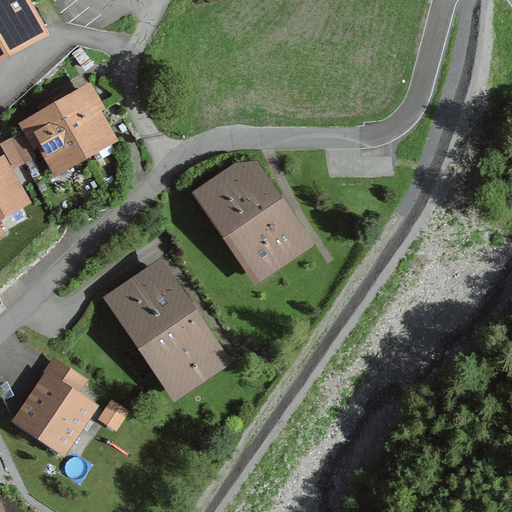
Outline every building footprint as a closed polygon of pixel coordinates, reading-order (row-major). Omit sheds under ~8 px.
[(0,0),(0,52),(37,32),(18,0),(0,0)] [(68,103),(63,95),(52,101),(57,109),(83,155),(109,140),(93,112),(98,109),(88,92),(68,103)] [(41,142),(57,170),(83,155),(57,109),(52,101),(41,107),(46,116),(27,127),(37,144),(41,142)] [(0,214),(23,201),(2,164),(0,165),(0,214)] [(210,198),(257,268),(298,240),(251,170),(210,198)] [(120,303),(176,385),(217,357),(161,275),(120,303)] [(42,434),(63,448),(89,410),(72,398),(83,382),(54,362),(42,380),(46,383),(16,428),(37,442),(42,434)]
